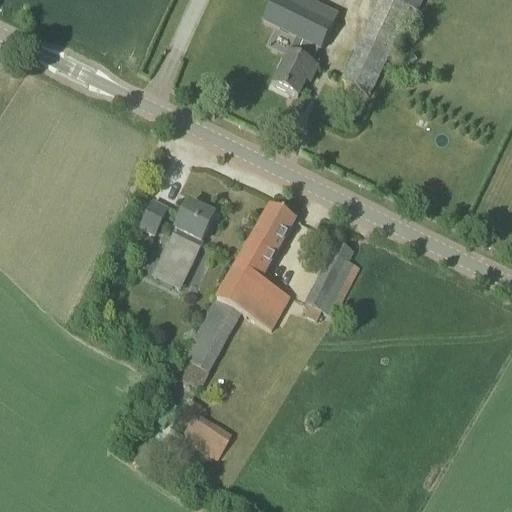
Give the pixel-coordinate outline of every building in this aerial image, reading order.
[(274,0),(263,23),(297,40),(289,57),(273,88),(298,100),(305,84),(309,86),(317,71),(319,67),(313,64),(319,51),(321,52),(336,21),(290,0),(274,0)] [(423,0),(380,0),(341,83),(370,97),(411,10),(417,13),(423,0)] [(413,56),(404,61),(409,68),(417,63),(413,56)] [(154,239),(167,212),(152,205),(139,233),(154,239)] [(187,207),(168,247),(151,282),(178,295),(213,219),(187,207)] [(270,210),(235,271),(216,304),(241,318),(271,335),(290,302),(261,285),(295,224),(270,210)] [(335,245),(302,307),(309,310),(304,320),(317,326),(322,317),(332,322),(359,272),(348,266),(353,255),(335,245)] [(241,318),(216,304),(182,364),(187,366),(178,381),(198,392),(241,318)] [(198,416),(182,441),(217,464),(233,439),(198,416)]
